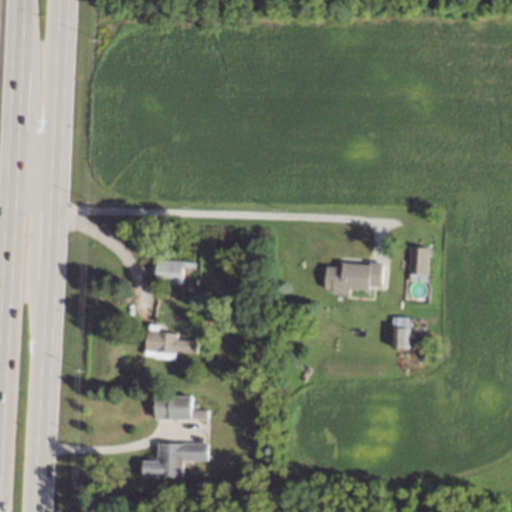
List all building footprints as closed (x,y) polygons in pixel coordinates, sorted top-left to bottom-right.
[(429,248),(426,283),(408,282),(410,247),(429,248)] [(156,282),(158,257),(184,259),(182,284),(156,282)] [(370,291),(349,289),(349,296),(333,295),(334,291),(326,290),(328,267),(344,268),(344,262),(385,266),(383,286),(370,285),(370,291)] [(409,318),(408,350),(391,349),(392,317),(409,318)] [(173,339),(173,346),(194,347),(193,360),(172,359),(172,361),(153,360),(153,361),(141,361),(142,336),(146,336),(147,330),(156,330),(155,338),(173,339)] [(156,413),(157,394),(191,395),(190,414),(156,413)] [(182,472),(143,471),(143,455),(159,456),(160,439),(207,440),(207,457),(183,456),(182,472)]
